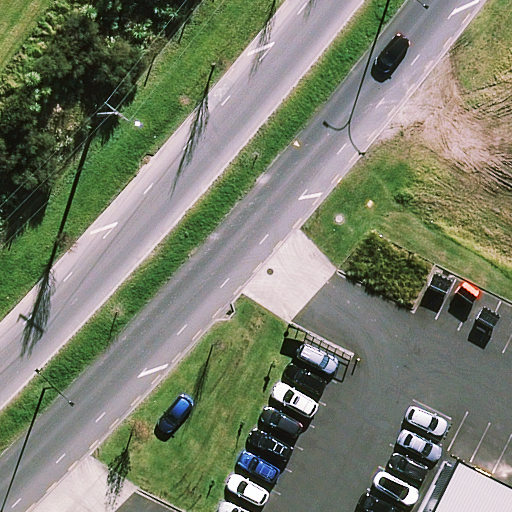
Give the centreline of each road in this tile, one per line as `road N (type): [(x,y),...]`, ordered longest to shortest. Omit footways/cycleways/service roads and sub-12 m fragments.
road 1 (secondary): [(444,0),(264,211),(0,492)]
road 2 (secondary): [(0,368),(76,292),(323,0)]
